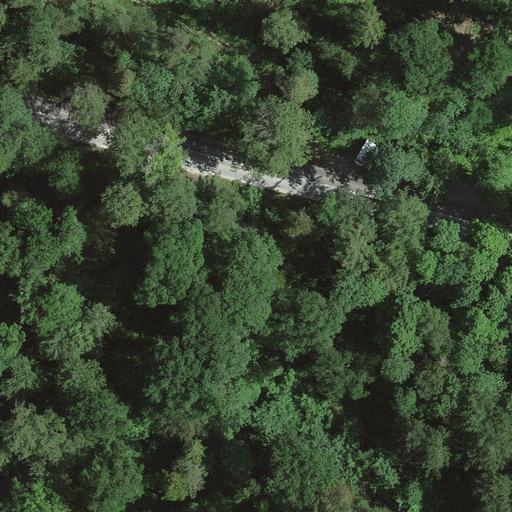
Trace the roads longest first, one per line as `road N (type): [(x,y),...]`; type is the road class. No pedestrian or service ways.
road 1 (track): [(0,494),(163,430),(511,265)]
road 2 (tertiary): [(0,103),(511,235)]
